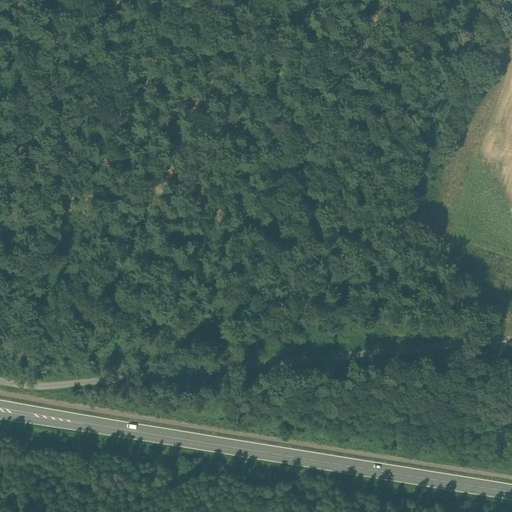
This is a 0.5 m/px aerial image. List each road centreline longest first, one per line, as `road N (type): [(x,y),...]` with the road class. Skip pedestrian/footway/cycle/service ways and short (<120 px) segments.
road 1 (secondary): [(511,492),(0,409)]
road 2 (unclassified): [(511,339),(36,386),(0,380)]
